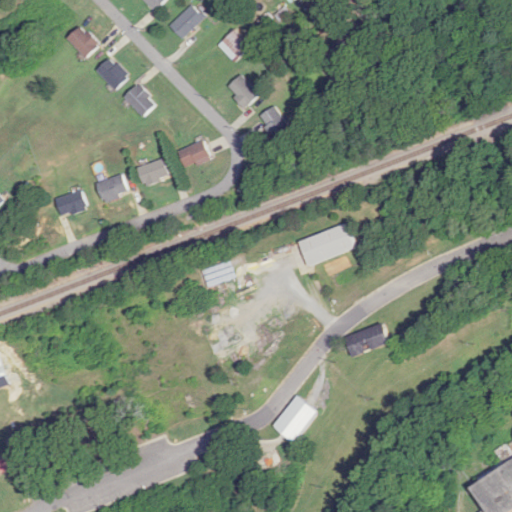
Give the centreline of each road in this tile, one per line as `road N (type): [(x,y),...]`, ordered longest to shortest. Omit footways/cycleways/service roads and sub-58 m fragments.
road 1 (residential): [(31,511),(262,417),(358,311),(511,232)]
road 2 (residential): [(6,274),(214,193),(232,178),(237,144),(188,89)]
road 3 (residential): [(188,89),(102,0)]
